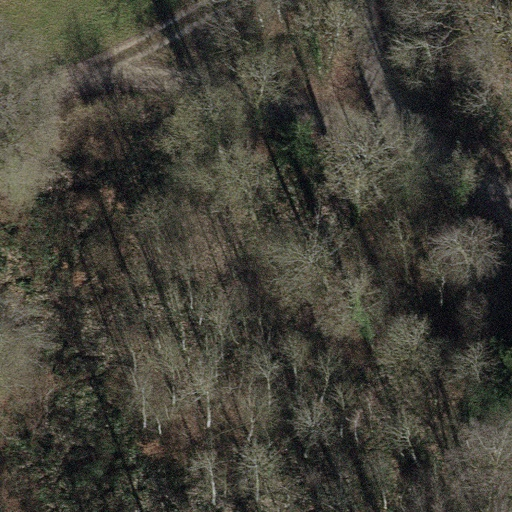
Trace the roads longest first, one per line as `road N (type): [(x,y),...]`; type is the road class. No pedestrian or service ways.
road 1 (track): [(398,128),(197,80),(96,76)]
road 2 (track): [(511,193),(398,128),(365,0)]
road 3 (track): [(0,114),(96,76),(223,0)]
